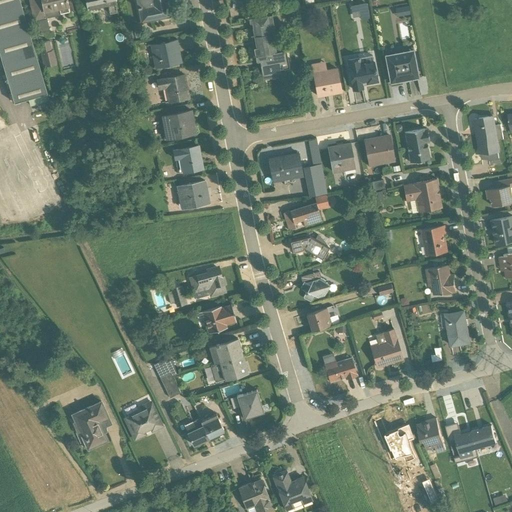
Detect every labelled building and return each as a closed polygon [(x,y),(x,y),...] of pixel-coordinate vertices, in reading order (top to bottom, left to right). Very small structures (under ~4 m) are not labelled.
[(19,0),(0,0),(0,57),(13,103),(28,99),(30,106),(49,100),(19,0)] [(50,17),(52,13),(52,11),(59,10),(60,14),(68,12),(68,8),(69,8),(67,0),(28,0),(33,21),(36,21),(38,32),(49,29),(46,18),(48,18),(50,17)] [(117,13),(114,0),(84,0),(87,11),(108,6),(109,14),(117,13)] [(135,0),(140,23),(169,17),(166,0),(135,0)] [(361,20),(369,19),(366,3),(350,6),(352,18),(360,16),(361,20)] [(408,15),(407,5),(391,6),(392,15),(408,15)] [(254,37),(272,34),(274,33),(271,15),(248,19),(249,23),(249,24),(251,23),(254,37)] [(276,52),(272,34),(254,37),(255,41),(252,45),(255,61),(256,62),(259,61),(286,56),(285,50),(276,52)] [(154,69),(182,63),(177,40),(149,44),(154,69)] [(56,64),(53,50),(51,51),(49,41),(42,43),(38,43),(38,44),(43,67),(56,64)] [(384,54),(390,83),(390,82),(417,77),(418,77),(413,49),(384,54)] [(286,56),(259,61),(262,79),(281,75),(279,67),(282,67),(282,68),(283,69),(287,68),(288,67),(286,56)] [(366,83),(368,83),(369,83),(371,84),(372,83),(374,83),(374,81),(376,81),(372,56),(360,58),(359,57),(347,59),(353,90),(362,88),(360,82),(366,81),(366,83)] [(317,96),(341,92),(336,67),(326,69),(324,61),(312,64),(317,96)] [(165,103),(190,99),(185,74),(156,80),(158,90),(164,89),(165,90),(162,91),(165,103)] [(165,140),(197,135),(192,110),(160,116),(165,140)] [(474,120),(480,153),(498,150),(501,149),(498,138),(504,137),(501,122),(495,123),(493,116),(474,120)] [(423,160),(429,159),(426,143),(429,142),(427,129),(424,130),(424,129),(404,133),(409,163),(416,161),(416,164),(423,162),(423,160)] [(368,167),(395,162),(389,134),(363,139),(368,167)] [(350,142),(327,147),(332,173),(355,169),(350,142)] [(177,174),(204,170),(199,145),(172,150),(174,160),(179,159),(179,161),(175,162),(177,174)] [(480,153),(481,159),(489,157),(489,158),(499,157),(498,150),(480,153)] [(297,153),(268,159),(272,181),(302,176),(297,153)] [(511,200),(511,176),(496,179),(498,186),(486,188),(488,197),(491,197),(492,204),(502,203),(502,205),(511,203),(511,202),(511,200)] [(372,190),(384,188),(383,179),(371,182),(372,190)] [(412,214),(442,208),(436,179),(403,185),(405,202),(409,201),(412,214)] [(180,209),(209,203),(204,181),(176,186),(180,209)] [(375,201),(383,199),(382,191),(374,193),(375,201)] [(314,197),(316,202),(289,211),(282,213),(288,231),(295,229),(293,224),(302,221),(304,226),(321,220),(318,210),(328,207),(325,195),(314,197)] [(363,213),(372,211),(370,204),(362,206),(363,213)] [(496,243),(511,239),(511,213),(491,218),(496,243)] [(426,256),(448,252),(445,238),(444,238),(443,234),(446,233),(445,226),(421,230),(422,233),(421,233),(423,246),(424,246),(426,256)] [(329,249),(326,247),(326,244),(321,238),(317,235),(314,240),(309,237),(290,242),(292,252),(303,250),(306,251),(311,254),(312,258),(317,257),(322,261),(329,249)] [(372,256),(380,260),(384,252),(376,248),(372,256)] [(511,251),(509,252),(503,253),(504,254),(499,255),(501,269),(504,269),(506,277),(511,275),(511,251)] [(433,295),(454,291),(453,291),(457,290),(453,273),(450,274),(448,265),(425,269),(428,287),(431,286),(433,295)] [(219,269),(218,266),(206,269),(206,272),(188,277),(193,294),(207,291),(209,297),(225,292),(225,290),(224,285),(226,285),(224,281),(222,276),(219,269)] [(330,284),(319,279),(320,277),(319,272),(300,278),(302,284),(300,287),(300,288),(300,289),(301,289),(304,292),(305,293),(303,296),(303,297),(302,298),(303,298),(303,299),(304,299),(304,300),(305,300),(306,300),(310,302),(311,299),(324,296),(330,284)] [(379,296),(392,292),(390,284),(377,287),(379,296)] [(176,307),(187,304),(181,285),(170,289),(176,307)] [(407,297),(400,299),(402,306),(408,304),(407,297)] [(226,325),(236,322),(230,305),(221,307),(220,306),(197,313),(198,316),(202,315),(208,334),(227,328),(226,325)] [(310,332),(339,323),(336,315),(329,317),(326,308),(305,315),(310,332)] [(451,344),(470,341),(464,309),(440,314),(442,326),(448,325),(451,344)] [(374,320),(382,318),(380,312),(372,314),(374,320)] [(376,367),(402,359),(393,329),(375,335),(377,344),(370,346),(376,367)] [(213,364),(243,355),(238,338),(208,347),(211,356),(199,359),(201,365),(212,362),(213,364)] [(432,361),(445,358),(442,346),(434,348),(436,354),(431,355),(432,361)] [(246,368),(243,355),(213,364),(210,365),(215,382),(248,373),(246,368)] [(345,380),(357,376),(351,358),(336,362),(335,360),(334,360),(324,363),(323,363),(329,382),(345,378),(345,380)] [(153,364),(160,378),(170,373),(172,376),(176,375),(172,360),(165,362),(164,359),(153,364)] [(170,373),(160,378),(169,399),(180,393),(172,376),(170,373)] [(243,419),(263,413),(261,406),(258,397),(256,390),(236,396),(243,419)] [(229,410),(237,407),(233,397),(225,399),(229,410)] [(101,428),(110,424),(100,401),(70,414),(74,422),(72,423),(77,434),(80,433),(87,450),(107,441),(101,428)] [(151,433),(164,427),(151,401),(138,406),(140,410),(123,418),(134,441),(146,435),(145,432),(149,430),(151,433)] [(201,421),(209,439),(224,432),(215,414),(201,421)] [(437,451),(446,448),(437,416),(429,418),(430,420),(426,421),(426,420),(417,423),(421,439),(424,439),(427,448),(436,445),(437,451)] [(193,447),(209,439),(201,421),(200,418),(184,425),(187,431),(186,432),(193,447)] [(446,424),(454,453),(477,446),(472,429),(462,432),(458,420),(446,424)] [(477,446),(497,440),(492,423),(472,429),(477,446)] [(406,460),(416,456),(409,440),(414,437),(409,424),(384,434),(391,450),(392,449),(397,460),(405,457),(406,460)] [(436,477),(442,474),(436,461),(430,463),(436,477)] [(293,482),(289,481),(285,470),(272,475),(286,511),(293,511),(295,511),(302,509),(301,506),(302,506),(303,508),(312,505),(310,501),(312,501),(302,477),(294,480),(293,482)] [(446,492),(440,477),(435,479),(441,494),(446,492)] [(261,480),(238,488),(247,511),(272,511),(274,511),(261,480)] [(505,492),(493,497),(495,503),(507,499),(505,492)]
